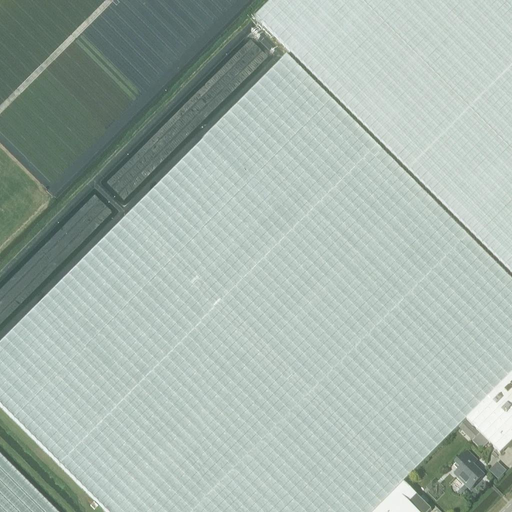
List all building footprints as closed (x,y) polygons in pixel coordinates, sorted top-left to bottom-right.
[(511,0),(274,0),(255,19),(290,53),(511,274),(511,0)] [(287,56),(0,343),(0,407),(105,511),(430,511),(432,511),(431,510),(422,501),(420,499),(417,497),(404,483),(460,428),(466,421),(501,386),(511,375),(511,274),(290,53),(287,56)] [(511,375),(501,386),(466,421),(477,432),(489,443),(500,455),(511,443),(511,375)] [(481,451),(489,443),(477,432),(471,439),(473,441),(472,442),(481,451)] [(455,475),(456,477),(457,478),(468,489),(470,490),(483,477),(472,466),(476,461),(467,453),(455,465),(460,470),(455,475)] [(56,511),(0,455),(0,511),(56,511)] [(450,485),(461,496),(468,489),(457,478),(450,485)] [(89,506),(94,511),(98,507),(93,502),(89,506)]
